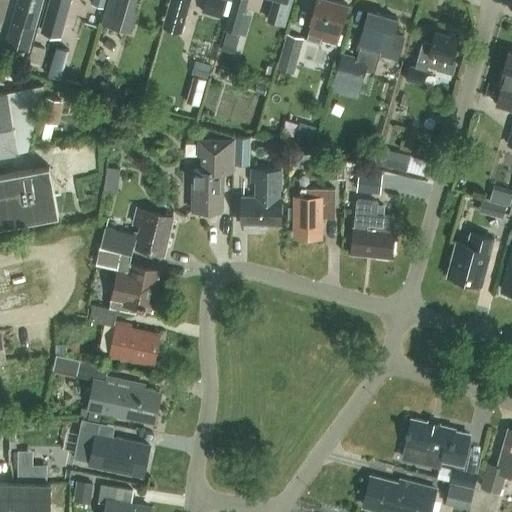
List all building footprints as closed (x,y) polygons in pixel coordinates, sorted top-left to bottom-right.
[(43,0),(17,0),(12,21),(36,27),(43,0)] [(62,38),(72,0),(49,0),(41,32),(62,38)] [(107,0),(101,22),(132,31),(138,12),(134,11),(136,0),(107,0)] [(180,31),(188,0),(168,0),(161,26),(180,31)] [(225,0),(204,0),(202,11),(221,16),(225,0)] [(238,32),(246,0),(232,0),(224,29),(238,32)] [(273,0),(268,19),(283,24),(290,0),(273,0)] [(335,43),(339,30),(346,5),(330,0),(315,0),(310,20),(312,21),(306,39),(319,43),(320,38),(335,43)] [(336,72),(362,79),(366,67),(374,70),(378,55),(396,60),(403,37),(393,34),(397,19),(368,10),(356,48),(359,49),(357,57),(342,53),(336,72)] [(459,36),(434,29),(431,42),(423,40),(416,65),(411,64),(407,76),(423,81),(428,64),(437,66),(437,68),(453,72),(457,59),(453,58),(459,36)] [(239,33),(226,30),(221,49),(234,53),(239,33)] [(292,73),(302,37),(287,33),(277,68),(292,73)] [(33,44),(28,61),(40,64),(45,48),(33,44)] [(69,49),(56,45),(47,74),(60,78),(69,49)] [(511,51),(508,51),(498,86),(501,87),(496,104),(510,109),(511,103),(511,51)] [(210,64),(195,59),(191,72),(206,76),(210,64)] [(205,78),(191,75),(184,100),(198,103),(205,78)] [(0,91),(0,153),(18,150),(17,148),(28,146),(44,82),(6,89),(7,90),(0,91)] [(62,99),(45,95),(39,118),(56,123),(62,99)] [(248,165),(249,137),(234,136),(234,165),(248,165)] [(197,155),(202,155),(201,169),(194,169),(193,191),(185,191),(185,207),(193,207),(193,209),(206,209),(205,211),(216,211),(216,209),(221,209),(221,171),(233,171),(233,137),(197,137),(197,155)] [(410,153),(383,146),(378,163),(405,170),(410,153)] [(0,225),(58,215),(49,165),(0,174),(0,225)] [(117,192),(120,168),(108,166),(105,190),(117,192)] [(254,181),(254,197),(242,196),(241,223),(244,223),(244,227),(266,227),(266,223),(280,224),(281,197),(278,197),(278,187),(281,187),(282,170),(250,169),(250,181),(254,181)] [(382,173),(359,170),(359,172),(357,185),(357,190),(380,192),(382,173)] [(511,193),(511,187),(493,182),(489,198),(509,204),(511,193)] [(335,217),(336,188),(306,187),(305,197),(295,197),(294,236),(320,237),(321,217),(335,217)] [(505,204),(482,197),(478,211),(501,218),(505,204)] [(377,202),(358,199),(352,251),(390,256),(395,215),(375,212),(377,202)] [(100,246),(130,254),(132,245),(163,253),(172,216),(138,208),(134,223),(139,224),(138,231),(135,230),(134,235),(104,228),(100,246)] [(481,284),(493,237),(470,231),(467,243),(455,240),(446,275),(481,284)] [(130,254),(100,246),(96,264),(117,269),(108,304),(135,311),(136,307),(151,311),(156,294),(154,294),(160,271),(128,263),(130,254)] [(511,253),(502,290),(511,292),(511,253)] [(106,323),(104,333),(100,348),(111,350),(110,354),(152,362),(158,334),(128,328),(129,324),(113,321),(115,309),(92,304),(89,320),(106,323)] [(80,358),(55,353),(51,368),(76,373),(80,358)] [(87,419),(98,421),(101,410),(153,421),(159,393),(141,389),(142,384),(104,376),(106,363),(81,358),(77,374),(95,377),(89,407),(90,407),(87,419)] [(88,463),(142,474),(148,444),(97,433),(99,422),(98,421),(87,419),(81,418),(72,457),(89,460),(88,463)] [(461,465),(469,433),(412,419),(403,457),(440,466),(441,460),(461,465)] [(511,487),(511,428),(509,428),(498,467),(487,464),(481,486),(499,491),(501,485),(511,487)] [(18,447),(19,470),(48,469),(47,460),(35,461),(34,446),(18,447)] [(474,486),(477,473),(454,467),(451,481),(474,486)] [(391,511),(428,511),(435,489),(401,480),(400,484),(371,476),(363,505),(391,511)] [(92,482),(76,479),(73,501),(89,503),(92,482)] [(0,511),(50,511),(51,482),(0,481),(0,511)] [(148,511),(149,506),(130,503),(132,489),(101,484),(98,501),(107,502),(105,511),(148,511)] [(468,507),(472,488),(449,484),(445,503),(468,507)]
